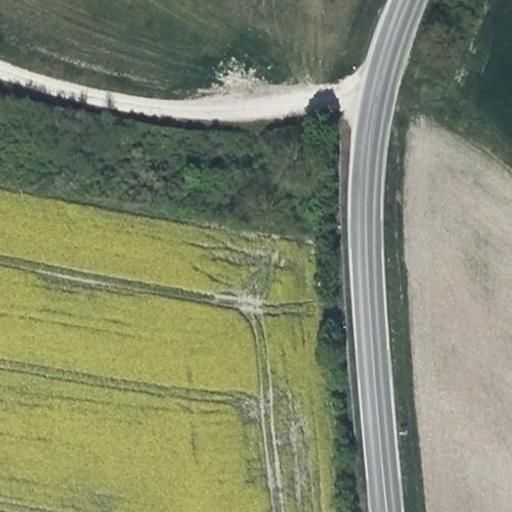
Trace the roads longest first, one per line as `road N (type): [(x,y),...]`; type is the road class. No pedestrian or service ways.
road 1 (primary): [(386,511),(367,159),(377,92),(408,0)]
road 2 (track): [(377,92),(236,108),(153,107),(0,68)]
